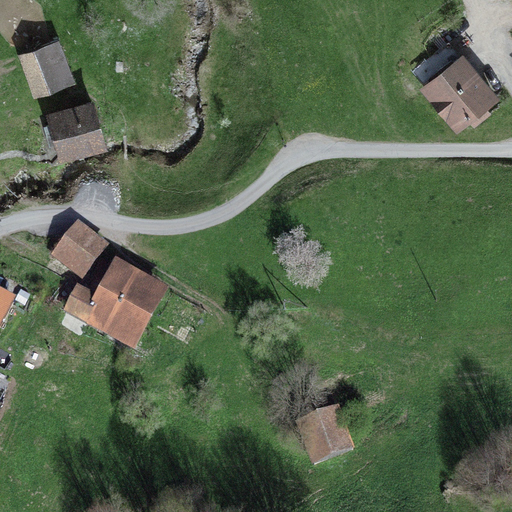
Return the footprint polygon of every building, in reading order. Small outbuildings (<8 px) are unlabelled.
[(35,95),(74,81),(59,40),(20,54),(35,95)] [(458,61),(462,58),(449,42),(445,45),(458,61)] [(458,61),(445,45),(412,72),(457,127),(468,118),(475,126),(489,114),(482,107),(494,97),(462,58),(458,61)] [(59,145),(63,156),(104,143),(92,102),(50,115),(53,124),(45,127),(52,147),(59,145)] [(54,256),(81,278),(90,267),(70,252),(86,233),(78,226),(54,256)] [(86,233),(70,252),(90,267),(105,248),(86,233)] [(138,281),(107,264),(91,289),(146,320),(160,296),(137,283),(138,281)] [(66,312),(131,348),(146,320),(91,289),(88,296),(78,291),(66,312)] [(0,295),(0,328),(14,303),(0,295)] [(298,427),(315,466),(353,450),(336,411),(298,427)]
